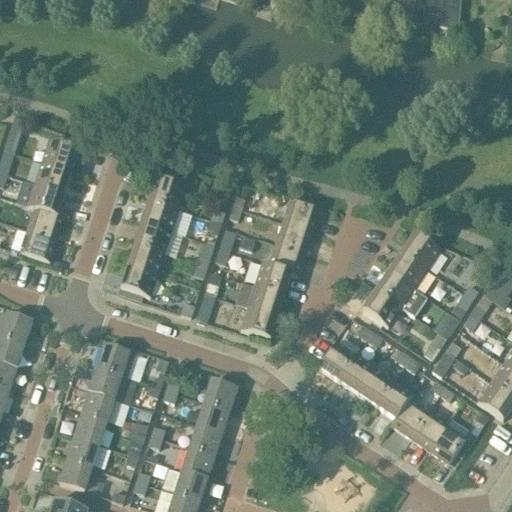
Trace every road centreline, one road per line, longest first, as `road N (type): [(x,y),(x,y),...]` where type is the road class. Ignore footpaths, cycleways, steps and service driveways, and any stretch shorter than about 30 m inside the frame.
road 1 (residential): [(282,388),(71,316)]
road 2 (residential): [(456,511),(282,388)]
road 3 (residential): [(9,511),(71,316)]
road 4 (residential): [(282,388),(345,225)]
road 5 (residential): [(71,316),(116,179)]
road 6 (residential): [(248,511),(235,507),(261,421),(282,388)]
